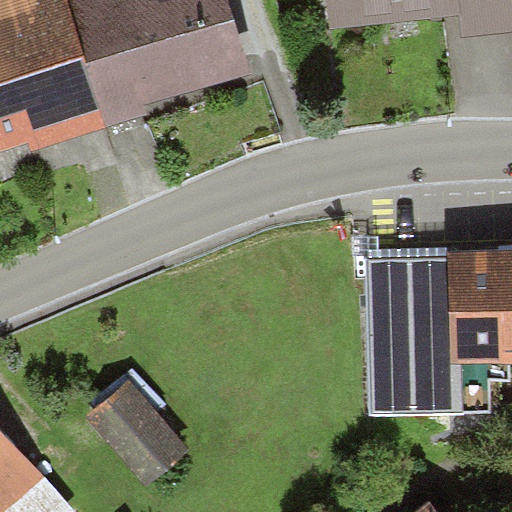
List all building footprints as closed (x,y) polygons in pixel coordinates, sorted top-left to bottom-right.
[(0,0),(0,156),(84,135),(48,0),(0,0)] [(48,0),(84,135),(138,121),(134,102),(221,79),(200,0),(48,0)] [(511,0),(316,0),(320,36),(511,19),(511,0)] [(511,229),(448,232),(448,236),(448,247),(368,250),(373,407),(463,404),(463,398),(461,345),(509,344),(511,344),(511,229)] [(367,239),(368,250),(448,247),(448,236),(367,239)] [(510,365),(509,344),(461,345),(463,398),(490,397),(489,365),(510,365)] [(127,371),(88,403),(144,471),(182,440),(127,371)] [(0,415),(0,505),(45,468),(0,415)] [(448,511),(429,487),(397,511),(448,511)]
